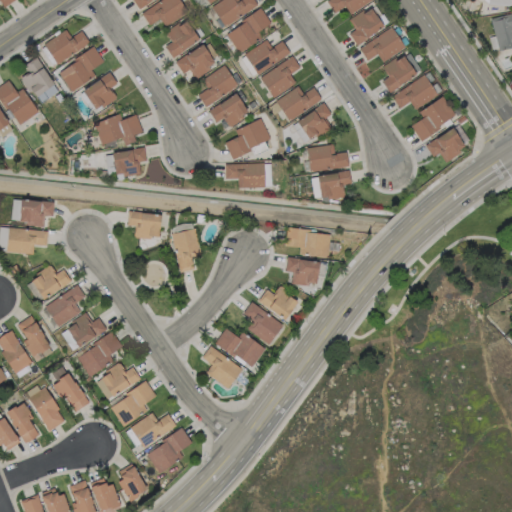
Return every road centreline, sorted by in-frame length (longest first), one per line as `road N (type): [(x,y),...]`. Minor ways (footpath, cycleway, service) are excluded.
road 1 (tertiary): [(511,153),(380,262),(242,443),(177,511)]
road 2 (residential): [(242,443),(181,384),(78,227)]
road 3 (residential): [(287,0),(393,169)]
road 4 (residential): [(99,0),(185,148)]
road 5 (residential): [(511,131),(421,0)]
road 6 (residential): [(155,348),(189,324),(256,243)]
